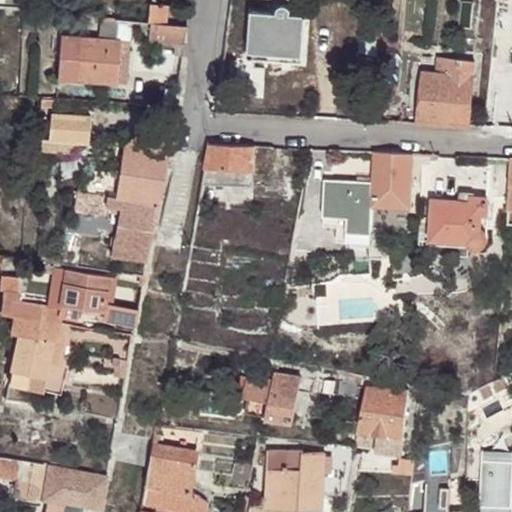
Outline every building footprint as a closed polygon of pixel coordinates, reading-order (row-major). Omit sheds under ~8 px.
[(150,22),(167,23),(167,4),(148,2),(146,21),(150,22)] [(302,56),(304,14),(290,13),(289,8),(284,6),(279,7),(275,13),(249,12),(248,45),(270,46),(270,54),(302,56)] [(118,40),(121,18),(117,17),(98,16),(96,38),(118,40)] [(128,42),(131,20),(121,18),(118,40),(128,42)] [(183,43),(185,25),(167,23),(150,22),(148,33),(147,38),(183,43)] [(75,78),(79,36),(60,35),(55,77),(75,78)] [(75,78),(115,83),(116,65),(117,57),(118,40),(96,38),(79,36),(75,78)] [(126,58),(128,42),(118,40),(117,57),(116,65),(115,83),(125,84),(126,66),(126,58)] [(270,46),(248,45),(247,59),(302,62),(302,56),(270,54),(270,46)] [(448,64),(449,57),(438,56),(436,74),(447,75),(460,76),(461,65),(448,64)] [(442,124),(467,125),(473,60),(449,57),(448,64),(461,65),(460,76),(447,75),(442,124)] [(419,123),(442,124),(447,75),(436,74),(423,72),(419,123)] [(390,122),(402,122),(402,112),(402,102),(390,103),(390,122)] [(90,112),(52,109),(47,135),(89,139),(90,112)] [(96,192),(95,193),(107,195),(105,204),(120,206),(119,211),(117,222),(153,229),(154,228),(158,203),(168,153),(171,139),(152,137),(150,149),(123,145),(118,178),(108,176),(98,180),(96,192)] [(67,143),(64,159),(94,163),(96,147),(67,143)] [(254,146),(209,143),(204,168),(253,171),(254,146)] [(411,191),(415,154),(374,152),(371,182),(370,189),(411,191)] [(370,189),(371,182),(324,179),(322,215),(347,217),(346,231),(370,232),(371,221),(371,209),(408,210),(411,191),(370,189)] [(92,203),(94,193),(95,184),(78,181),(75,200),(92,203)] [(428,240),(469,242),(468,236),(468,233),(470,231),(472,228),(474,227),(479,226),(480,212),(487,212),(487,202),(485,202),(485,195),(469,194),(469,199),(456,199),(450,199),(430,198),(428,240)] [(153,229),(117,222),(114,236),(113,236),(111,243),(128,246),(129,240),(148,243),(148,245),(150,245),(152,233),(153,229)] [(468,236),(469,242),(473,246),(479,247),(485,245),(489,240),(489,233),(485,228),(479,226),(474,227),(472,228),(470,231),(468,233),(468,236)] [(370,232),(346,231),(346,241),(370,243),(370,232)] [(109,276),(66,269),(60,302),(86,306),(104,309),(106,296),(109,276)] [(12,298),(9,314),(14,315),(33,317),(35,301),(12,298)] [(112,316),(135,320),(138,305),(139,302),(115,298),(112,316)] [(33,317),(14,315),(11,336),(17,338),(13,362),(47,368),(59,321),(54,321),(33,317)] [(47,368),(13,362),(11,372),(45,377),(47,368)] [(352,369),(338,366),(337,372),(351,375),(352,369)] [(275,383),(300,386),(303,374),(277,370),(276,378),(249,373),(245,393),(250,394),(247,410),(267,413),(273,383),(275,383)] [(295,418),(300,386),(275,383),(273,383),(267,413),(295,418)] [(367,385),(359,425),(404,432),(408,388),(367,385)] [(359,425),(355,444),(356,444),(356,446),(403,452),(404,432),(359,425)] [(196,448),(152,442),(149,462),(193,468),(196,448)] [(511,511),(511,445),(478,448),(482,511),(511,511)] [(269,450),(268,489),(324,490),(325,451),(269,450)] [(36,459),(0,453),(0,473),(15,476),(12,495),(30,498),(36,459)] [(250,476),(254,457),(239,455),(236,473),(250,476)] [(414,473),(415,458),(402,457),(401,465),(393,464),(393,471),(414,473)] [(107,472),(48,462),(42,497),(46,498),(64,501),(65,498),(101,504),(107,472)] [(149,462),(145,482),(189,489),(193,468),(149,462)] [(456,511),(457,508),(449,509),(450,469),(428,471),(428,477),(427,478),(425,511),(456,511)] [(189,489),(145,482),(141,501),(163,505),(189,509),(188,511),(205,511),(208,500),(189,489)] [(324,490),(268,489),(268,507),(324,508),(324,490)] [(42,511),(99,511),(101,504),(65,498),(64,501),(46,498),(42,511)] [(161,511),(163,505),(141,501),(139,511),(161,511)]
